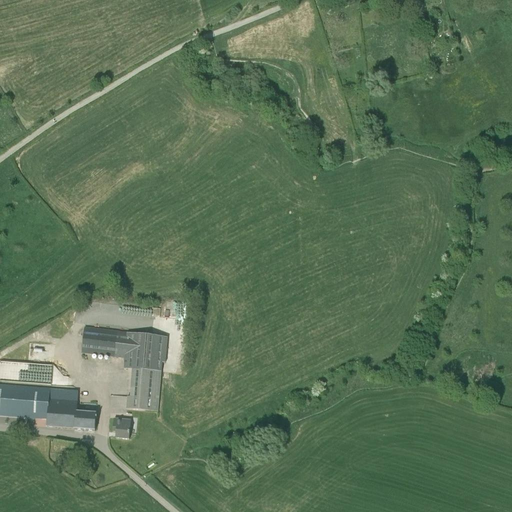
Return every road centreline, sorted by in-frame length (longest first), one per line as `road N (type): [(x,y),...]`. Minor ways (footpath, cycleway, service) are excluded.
road 1 (unclassified): [(0,159),(173,50),(294,0)]
road 2 (unclassified): [(174,511),(95,443),(0,427)]
